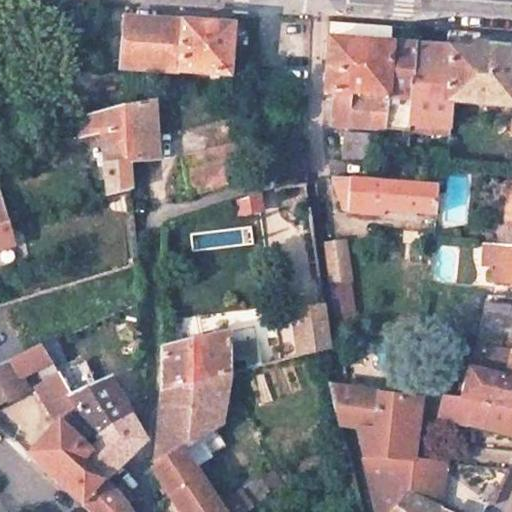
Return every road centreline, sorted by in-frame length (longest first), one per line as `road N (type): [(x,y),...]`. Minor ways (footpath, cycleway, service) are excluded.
road 1 (residential): [(266,0),(252,188),(175,209),(154,226),(146,511)]
road 2 (tertiary): [(511,13),(336,0)]
road 3 (residential): [(313,0),(319,170)]
